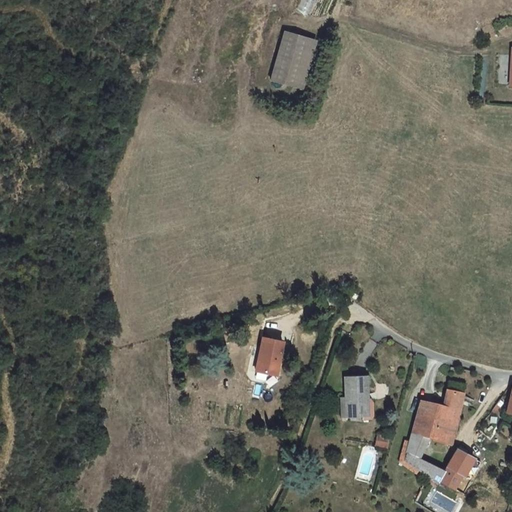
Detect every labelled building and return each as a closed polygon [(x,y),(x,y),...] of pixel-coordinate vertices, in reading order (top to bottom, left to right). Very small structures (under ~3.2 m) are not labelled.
[(308,15),(314,0),(300,0),(297,10),(308,15)] [(317,39),(285,31),(273,81),(305,88),(317,39)] [(256,373),(274,376),(280,343),(261,340),(256,373)] [(367,392),(364,375),(343,377),(346,397),(349,415),(364,414),(361,393),(367,392)] [(442,405),(421,399),(410,431),(427,436),(450,443),(461,398),(462,394),(445,390),(442,405)] [(401,459),(414,466),(418,457),(427,436),(410,431),(401,459)] [(388,448),(390,438),(377,436),(376,446),(388,448)] [(448,464),(447,467),(464,475),(473,457),(456,449),(448,464)] [(438,467),(418,457),(414,466),(426,474),(432,477),(438,467)] [(447,467),(448,464),(441,461),(438,467),(432,477),(439,482),(447,467)]
